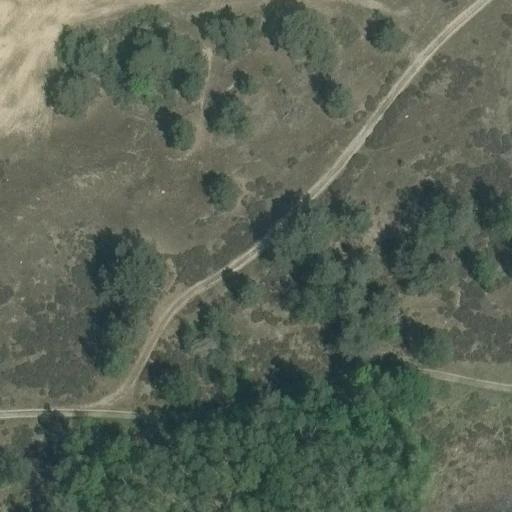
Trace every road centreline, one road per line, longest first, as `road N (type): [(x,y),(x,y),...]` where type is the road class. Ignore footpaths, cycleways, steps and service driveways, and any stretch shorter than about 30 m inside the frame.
road 1 (track): [(119,410),(170,309),(286,227),(426,50),(485,0)]
road 2 (track): [(511,380),(388,365),(291,393),(187,409),(0,412)]
